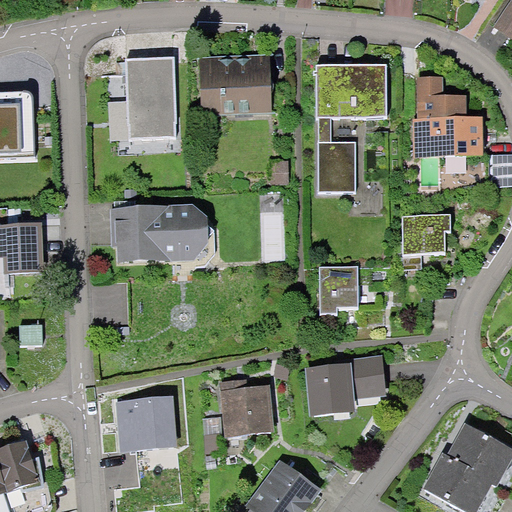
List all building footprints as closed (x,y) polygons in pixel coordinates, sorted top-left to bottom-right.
[(388,65),(317,64),(317,115),(318,141),(318,191),(354,190),(354,143),(332,142),(331,119),(388,116),(388,65)] [(270,65),(202,68),(204,119),(272,117),(270,65)] [(175,69),(133,69),(133,127),(175,127),(175,69)] [(428,83),(427,158),(494,159),(494,130),(480,130),(480,105),(455,104),(456,83),(428,83)] [(5,98),(0,97),(0,162),(44,163),(45,113),(5,113),(5,98)] [(195,212),(116,215),(120,272),(203,271),(220,250),(221,229),(195,212)] [(413,226),(414,265),(453,264),(452,241),(463,240),(463,225),(413,226)] [(50,233),(0,232),(0,280),(50,281),(50,233)] [(371,274),(329,277),(331,319),(373,317),(371,274)] [(122,348),(216,348),(215,296),(122,296),(122,348)] [(45,331),(27,333),(29,353),(48,351),(45,331)] [(353,374),(318,377),(321,420),(365,416),(364,401),(396,399),(393,360),(352,363),(353,374)] [(276,393),(225,398),(229,444),(281,439),(276,393)] [(171,407),(125,413),(131,458),(177,452),(171,407)] [(511,458),(511,448),(465,422),(447,454),(471,467),(470,471),(492,483),(497,486),(511,458)] [(447,454),(443,452),(423,488),(466,511),(476,511),(492,483),(470,471),(471,467),(447,454)] [(33,455),(0,464),(0,510),(46,496),(33,455)] [(290,463),(249,511),(314,511),(329,495),(290,463)]
